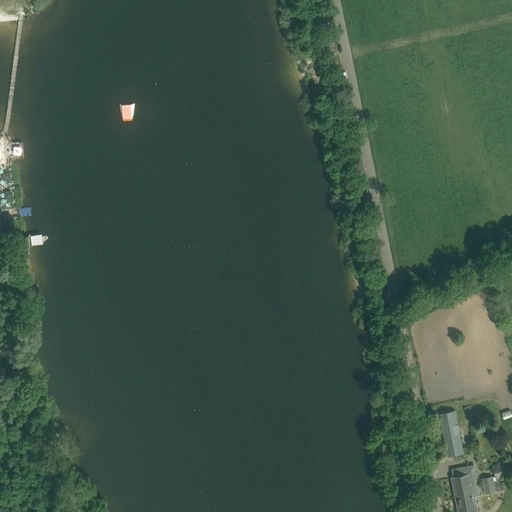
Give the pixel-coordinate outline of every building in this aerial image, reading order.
[(496,206),(481,209),(484,229),(499,227),(496,206)] [(461,211),(461,231),(476,231),(476,211),(461,211)] [(446,215),(431,218),(435,238),(450,235),(446,215)] [(405,222),(404,243),(419,244),(421,223),(405,222)] [(455,410),(449,411),(439,413),(448,457),(464,453),(455,410)] [(502,413),(505,419),(511,416),(511,413),(511,410),(502,413)] [(511,473),(511,461),(511,459),(492,466),(497,479),(511,473)] [(451,469),(456,495),(471,492),(470,487),(478,486),(474,465),(451,469)] [(503,479),(493,481),(493,477),(483,479),(486,493),(505,489),(503,479)] [(471,492),(456,495),(459,511),(474,511),(477,511),(474,496),(480,495),(478,486),(470,487),(471,492)]
